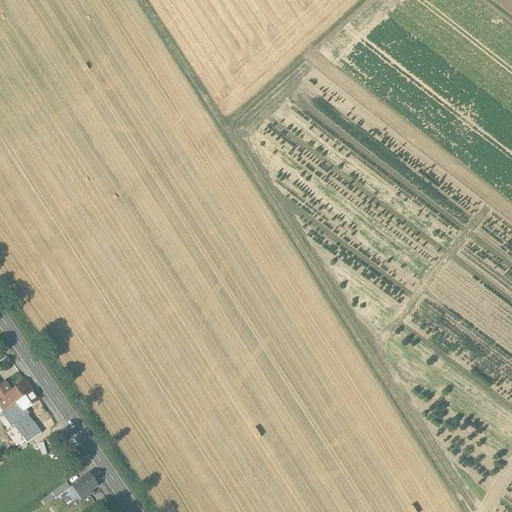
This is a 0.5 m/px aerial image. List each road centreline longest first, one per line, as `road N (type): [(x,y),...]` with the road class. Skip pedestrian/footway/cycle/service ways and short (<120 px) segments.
road 1 (track): [(142,0),(470,511)]
road 2 (secondary): [(134,511),(0,316)]
road 3 (track): [(223,127),(367,0)]
